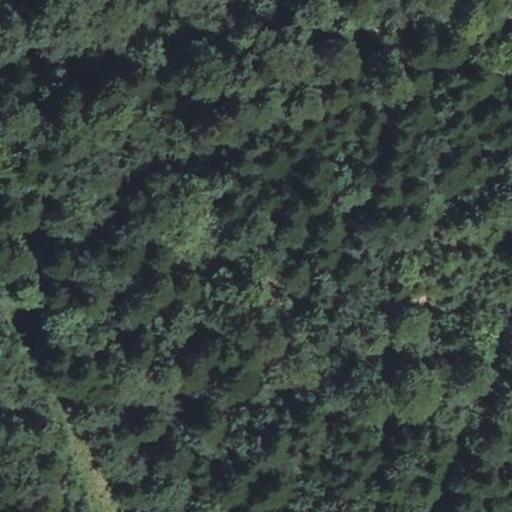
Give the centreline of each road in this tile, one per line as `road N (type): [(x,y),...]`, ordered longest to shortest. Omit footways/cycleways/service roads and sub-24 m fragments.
road 1 (track): [(0,296),(96,511)]
road 2 (track): [(428,511),(482,412),(511,319)]
